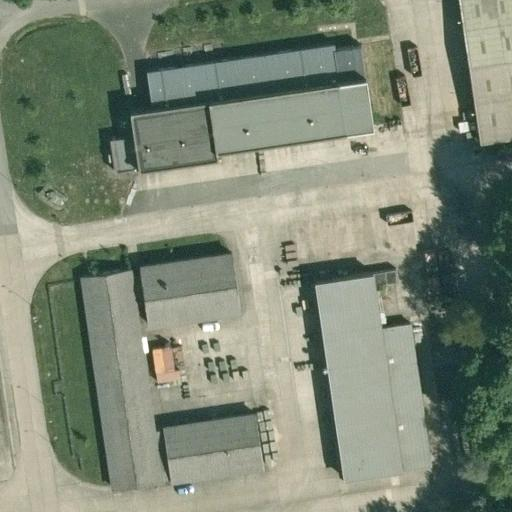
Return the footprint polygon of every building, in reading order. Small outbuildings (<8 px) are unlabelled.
[(511,0),(455,0),(477,147),(479,146),(511,141),(511,0)] [(205,105),(205,108),(363,84),(361,69),(360,62),(358,49),(333,53),(332,47),(144,75),(150,114),(205,105)] [(363,84),(205,108),(212,156),(371,132),(370,126),(363,84)] [(150,114),(127,117),(131,140),(135,172),(136,174),(213,163),(212,156),(205,108),(205,105),(150,114)] [(112,175),(135,172),(131,140),(107,144),(112,175)] [(144,324),(144,330),(238,316),(229,255),(224,256),(138,269),(135,269),(137,279),(144,324)] [(126,273),(76,281),(107,487),(108,494),(161,486),(160,483),(153,435),(137,325),(130,280),(129,273),(126,273)] [(371,278),(311,286),(340,485),(400,476),(399,472),(378,330),(371,278)] [(144,324),(137,279),(130,280),(137,325),(144,324)] [(378,330),(399,472),(430,468),(409,326),(378,330)] [(175,344),(152,345),(154,378),(177,377),(175,344)] [(253,415),(159,429),(160,434),(167,481),(168,487),(262,473),(253,415)] [(160,483),(167,481),(160,434),(153,435),(160,483)]
